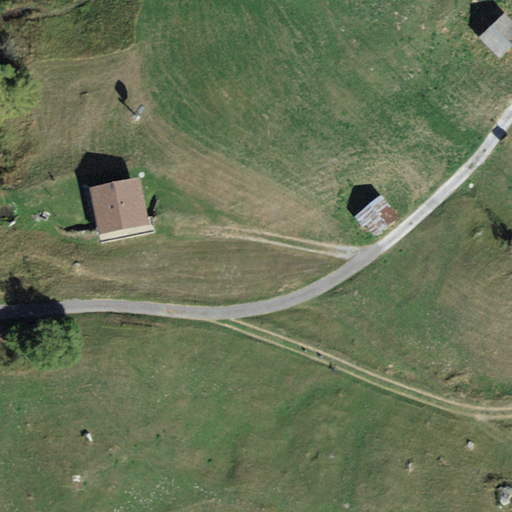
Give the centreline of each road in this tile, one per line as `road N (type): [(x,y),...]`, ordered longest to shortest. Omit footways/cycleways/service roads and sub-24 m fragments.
road 1 (track): [(0,311),(96,305),(215,312),(297,297),(399,232),(511,115)]
road 2 (track): [(511,411),(463,409),(215,312)]
